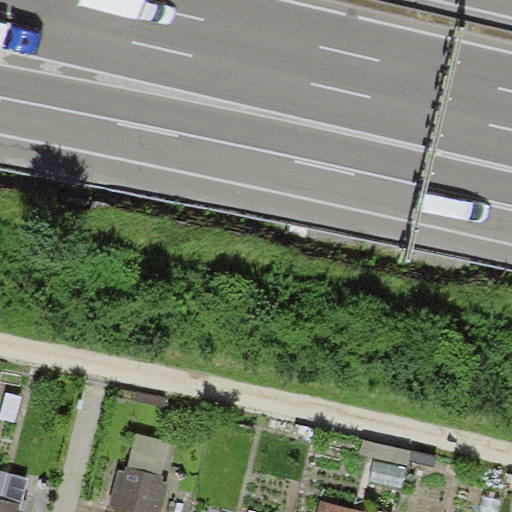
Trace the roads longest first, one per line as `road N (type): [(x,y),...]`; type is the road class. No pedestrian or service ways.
road 1 (motorway): [(0,97),(385,172),(511,184)]
road 2 (motorway): [(21,0),(511,113)]
